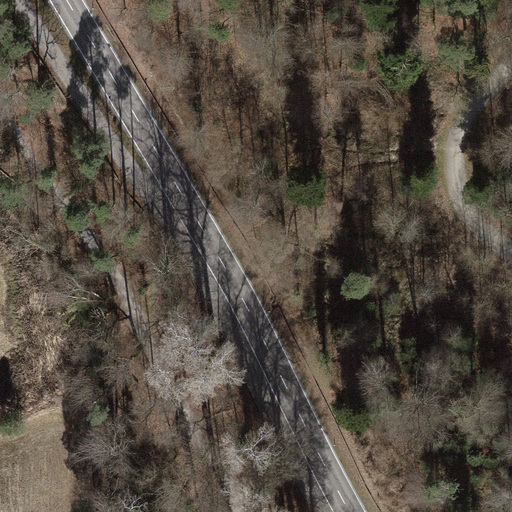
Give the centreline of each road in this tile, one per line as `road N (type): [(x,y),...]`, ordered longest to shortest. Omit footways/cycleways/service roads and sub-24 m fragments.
road 1 (tertiary): [(350,511),(251,313),(67,0)]
road 2 (track): [(511,248),(461,209),(457,162),(470,121),(511,72)]
